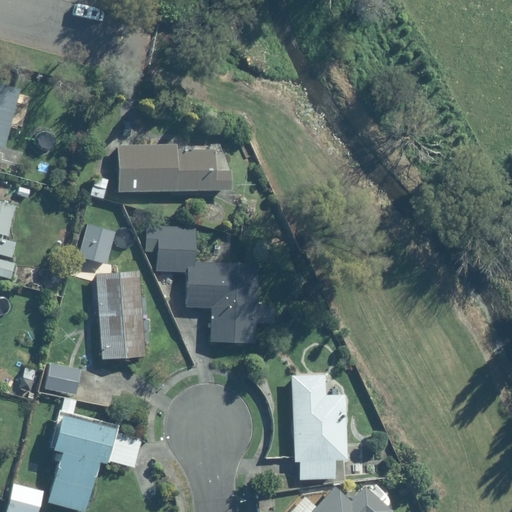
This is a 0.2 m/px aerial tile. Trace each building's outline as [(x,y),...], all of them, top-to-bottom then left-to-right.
[(0,148),(17,85),(0,80),(0,148)] [(117,145),(118,194),(229,192),(228,171),(215,171),(214,152),(174,152),(174,144),(117,145)] [(0,202),(0,234),(7,236),(15,207),(0,202)] [(115,230),(85,222),(72,272),(89,276),(93,261),(106,264),(115,230)] [(188,307),(211,308),(209,342),(252,344),(255,266),(194,263),(195,226),(146,224),(145,253),(156,253),(156,270),(189,271),(188,307)] [(0,260),(0,277),(9,280),(14,265),(0,260)] [(138,272),(95,275),(101,360),(144,357),(138,272)] [(47,363),(41,388),(73,395),(79,371),(47,363)] [(322,370),(288,372),(291,457),(296,457),(297,477),(333,476),(333,455),(343,455),(340,391),(323,392),(322,370)] [(78,511),(86,511),(99,462),(107,464),(108,461),(133,468),(141,438),(115,432),(117,426),(70,414),(74,400),(61,397),(58,410),(55,409),(45,448),(53,450),(50,461),(57,463),(46,504),(78,511)] [(327,480),(298,511),(383,511),(388,507),(361,483),(347,499),(327,480)] [(11,484),(4,511),(39,511),(44,492),(11,484)]
